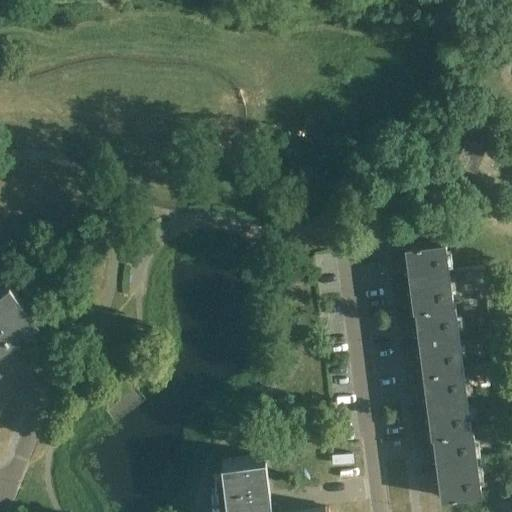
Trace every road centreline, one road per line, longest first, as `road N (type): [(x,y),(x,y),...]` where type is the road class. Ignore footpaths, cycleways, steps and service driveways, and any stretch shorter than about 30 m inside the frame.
road 1 (residential): [(381,511),(348,252)]
road 2 (residential): [(7,484),(42,403),(18,376),(0,391)]
